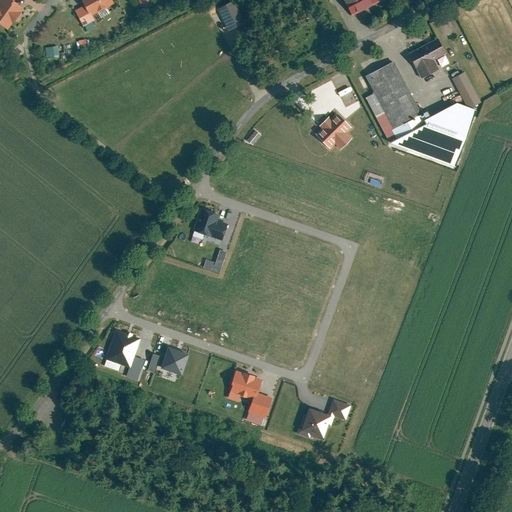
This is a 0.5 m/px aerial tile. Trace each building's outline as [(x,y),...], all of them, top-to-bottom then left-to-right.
[(0,0),(0,26),(5,30),(21,7),(11,0),(0,0)] [(94,19),(91,14),(112,3),(110,0),(81,0),(84,3),(72,10),(81,25),(83,24),(86,30),(94,26),(90,20),(94,19)] [(341,0),(349,14),(376,0),(341,0)] [(244,40),(249,50),(260,45),(255,35),(244,40)] [(437,38),(409,52),(422,78),(439,70),(433,59),(445,53),(437,38)] [(329,40),(323,43),(326,49),(332,46),(329,40)] [(59,56),(57,46),(46,47),(47,58),(59,56)] [(445,56),(438,60),(441,67),(449,63),(445,56)] [(400,125),(404,133),(424,123),(393,61),(364,75),(373,92),(365,96),(374,116),(382,112),(391,130),(400,125)] [(478,100),(463,71),(451,77),(467,106),(478,100)] [(475,111),(455,103),(423,120),(425,124),(392,143),(455,167),(475,111)] [(352,128),(334,110),(311,133),(329,152),(334,147),(339,151),(353,138),(347,133),(352,128)] [(218,215),(199,209),(192,232),(222,241),(227,225),(216,221),(218,215)] [(225,252),(220,251),(215,263),(205,260),(203,269),(218,274),(225,252)] [(140,337),(113,329),(102,362),(129,370),(127,374),(137,377),(142,361),(133,358),(140,337)] [(188,355),(167,348),(160,369),(181,375),(188,355)] [(149,369),(156,372),(162,355),(155,352),(149,369)] [(262,379),(234,370),(224,398),(237,402),(239,396),(251,400),(248,409),(265,415),(271,398),(258,394),(262,379)] [(350,406),(332,400),(327,416),(309,410),(303,428),(322,435),(329,416),(344,422),(350,406)]
